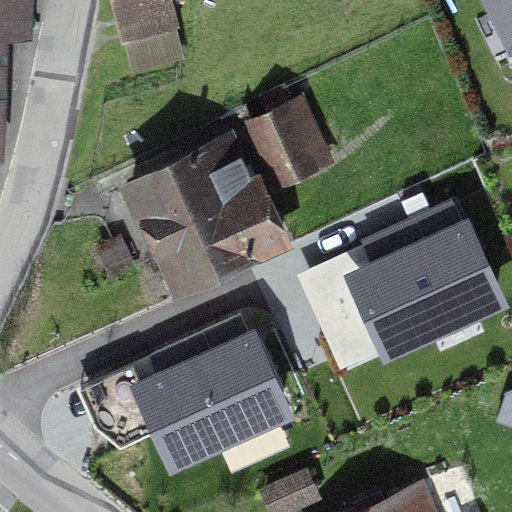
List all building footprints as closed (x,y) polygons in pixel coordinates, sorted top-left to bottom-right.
[(0,0),(0,34),(23,36),(25,0),(0,0)] [(166,31),(174,29),(165,0),(109,0),(121,44),(124,43),(131,67),(173,55),(166,31)] [(511,0),(495,0),(510,35),(511,34),(511,0)] [(276,180),(312,163),(287,108),(250,126),(276,180)] [(248,186),(228,143),(128,188),(144,222),(153,218),(183,283),(277,239),(252,184),(248,186)] [(375,245),(335,262),(372,343),(492,290),(453,208),(375,245)] [(171,364),(158,370),(197,454),(309,403),(270,318),(171,364)] [(425,511),(417,491),(365,511),(425,511)]
